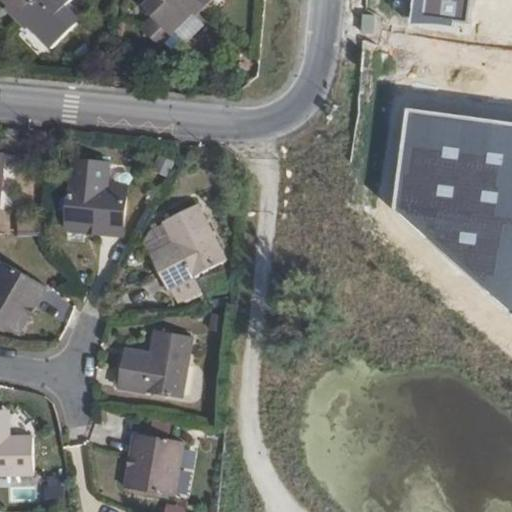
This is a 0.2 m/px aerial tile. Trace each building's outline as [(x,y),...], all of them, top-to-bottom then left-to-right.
[(4,0),(21,16),(37,0),(4,0)] [(37,0),(21,16),(52,49),(82,21),(67,6),(70,3),(73,0),(37,0)] [(200,0),(150,0),(144,7),(154,17),(159,22),(147,34),(160,47),(165,42),(194,14),(204,4),(200,0)] [(70,3),(67,6),(82,21),(85,18),(70,3)] [(175,53),(205,24),(194,14),(165,42),(175,53)] [(154,17),(142,28),(147,34),(159,22),(154,17)] [(511,117),(414,102),(394,207),(511,307),(511,117)] [(123,236),(128,187),(73,182),(68,230),(89,233),(90,228),(100,228),(100,233),(123,236)] [(178,302),(201,290),(195,277),(227,261),(198,204),(165,221),(175,241),(179,248),(155,261),(170,290),(171,289),(178,302)] [(155,261),(179,248),(175,241),(151,254),(155,261)] [(35,307),(47,286),(4,262),(0,268),(0,324),(19,335),(30,316),(25,314),(31,305),(35,307)] [(30,316),(35,307),(31,305),(25,314),(30,316)] [(119,387),(183,399),(193,336),(158,330),(154,353),(152,360),(124,355),(119,387)] [(152,360),(154,353),(126,347),(124,355),(152,360)] [(13,438),(5,438),(4,410),(0,409),(0,474),(36,474),(35,437),(13,438)] [(5,438),(13,438),(12,410),(4,410),(5,438)] [(175,496),(185,442),(136,433),(132,456),(137,458),(136,468),(131,467),(127,488),(175,496)]
